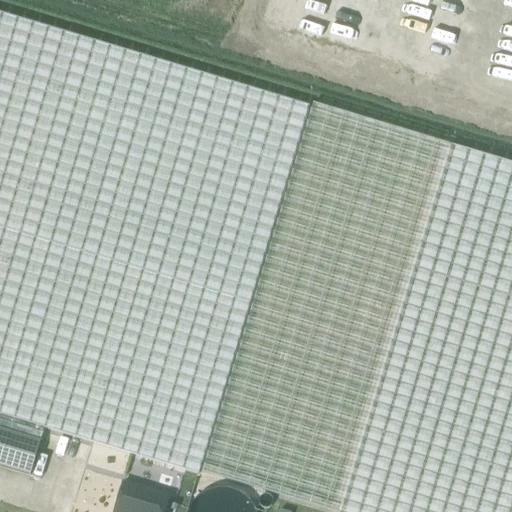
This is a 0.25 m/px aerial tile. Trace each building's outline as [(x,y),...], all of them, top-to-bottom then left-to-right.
[(284,56),(283,59),(347,79),(348,76),(346,75),(368,0),(302,0),(285,57),(284,56)] [(375,83),(374,87),(438,106),(439,103),(438,102),(468,0),(401,0),(377,84),(375,83)] [(467,111),(467,114),(511,127),(511,0),(502,0),(469,111),(467,111)] [(511,511),(511,163),(411,133),(312,104),(0,12),(0,417),(45,431),(202,471),(334,511),(511,511)] [(0,468),(31,478),(45,431),(0,417),(0,468)] [(116,511),(166,511),(171,499),(124,486),(116,511)]
